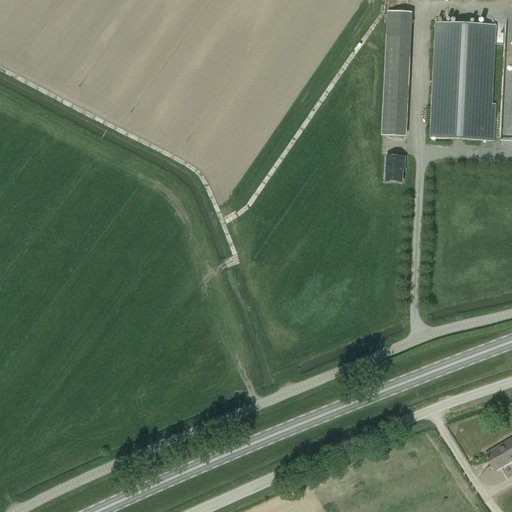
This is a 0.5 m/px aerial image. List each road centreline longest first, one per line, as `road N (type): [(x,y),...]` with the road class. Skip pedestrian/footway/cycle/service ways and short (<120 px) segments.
road 1 (unclassified): [(28,511),(397,348),(511,313)]
road 2 (primary): [(511,346),(108,511)]
road 3 (unclassified): [(202,511),(511,383)]
